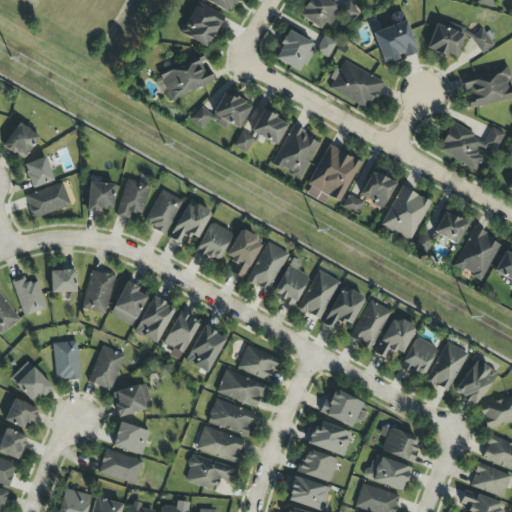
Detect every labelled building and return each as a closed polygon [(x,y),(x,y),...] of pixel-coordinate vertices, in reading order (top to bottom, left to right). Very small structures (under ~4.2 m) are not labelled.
[(202,0),(228,11),(233,0),(202,0)] [(319,30),(336,7),(326,0),(307,0),(297,14),(319,30)] [(178,33),(207,48),(222,17),(193,2),(178,33)] [(417,53),(402,11),(388,16),(391,26),(371,33),(383,65),(417,53)] [(456,58),(463,33),(433,25),(427,51),(456,58)] [(493,46),(481,29),(469,38),(482,54),(493,46)] [(273,58),(300,73),(315,45),(288,31),(273,58)] [(335,44),(323,37),(314,51),(327,58),(335,44)] [(169,101),(214,82),(207,65),(206,65),(200,52),(156,71),(169,101)] [(369,110),(382,81),(340,62),(332,80),(333,80),(328,91),(369,110)] [(460,77),(464,92),(466,91),(471,109),(511,98),(511,87),(511,88),(505,66),(460,77)] [(238,129),(250,106),(223,92),(212,114),(197,107),(190,122),(202,128),(207,119),(225,128),(227,124),(238,129)] [(250,133),(276,145),(287,122),(260,110),(250,133)] [(38,137),(19,122),(1,145),(21,160),(38,137)] [(476,171),(489,143),(451,125),(437,152),(476,171)] [(272,167),(301,179),(318,139),(289,127),(272,167)] [(482,146),(495,152),(504,134),(491,128),(482,146)] [(245,153),(253,138),(240,131),(232,146),(245,153)] [(324,204),(328,197),(339,202),(360,162),(328,146),(303,193),(324,204)] [(31,189),(53,181),(44,157),(23,165),(31,189)] [(383,208),(394,182),(370,172),(358,201),(346,196),(341,208),(357,215),(364,200),(383,208)] [(142,214),(149,185),(124,179),(116,217),(129,219),(130,212),(142,214)] [(24,196),(32,219),(70,206),(62,182),(24,196)] [(113,208),(113,184),(87,183),(86,212),(100,212),(101,208),(113,208)] [(409,241),(430,202),(401,186),(379,225),(409,241)] [(182,201),(160,190),(143,224),(164,235),(182,201)] [(168,239),(180,245),(185,235),(197,240),(209,213),(185,202),(168,239)] [(467,223),(443,212),(433,234),(457,244),(467,223)] [(231,232),(207,222),(195,254),(218,263),(231,232)] [(499,241),(470,228),(454,267),(471,275),(470,277),(481,282),(499,241)] [(230,274),(243,279),(259,240),(237,231),(226,259),(235,262),(230,274)] [(430,238),(421,233),(413,247),(423,252),(430,238)] [(269,293),(287,253),(264,243),(246,283),(269,293)] [(493,272),(511,282),(511,253),(505,250),(493,272)] [(292,308),(308,277),(297,271),(300,264),(290,259),(270,296),(292,308)] [(50,271),(50,293),(75,293),(75,270),(50,271)] [(113,276),(90,270),(81,309),(105,315),(113,276)] [(338,281),(316,271),(298,311),(320,321),(338,281)] [(24,317),(47,308),(36,281),(27,285),(24,277),(10,283),(24,317)] [(131,327),(146,298),(136,292),(138,288),(127,281),(108,315),(131,327)] [(350,326),(364,298),(341,287),(322,325),(334,330),(339,320),(350,326)] [(0,332),(18,323),(1,290),(0,290),(0,332)] [(155,344),(174,309),(152,297),(132,332),(155,344)] [(390,312),(369,300),(348,338),(369,350),(390,312)] [(168,356),(179,361),(197,322),(177,312),(162,344),(171,348),(168,356)] [(415,327),(392,316),(373,354),(386,360),(390,350),(401,355),(415,327)] [(208,373),(224,337),(201,327),(185,363),(208,373)] [(399,366),(421,378),(437,349),(415,337),(399,366)] [(78,380),(77,342),(53,343),(54,381),(78,380)] [(447,393),(467,354),(445,343),(425,381),(447,393)] [(124,356),(101,346),(87,381),(110,391),(124,356)] [(268,382),(278,360),(246,346),(236,368),(268,382)] [(452,391),(472,406),(497,375),(477,360),(452,391)] [(31,402),(37,396),(41,399),(52,388),(27,362),(9,379),(31,402)] [(256,409),(264,385),(224,371),(215,394),(256,409)] [(145,410),(138,385),(111,393),(118,418),(145,410)] [(352,428),(363,403),(332,389),(321,414),(352,428)] [(511,422),(511,397),(479,405),(485,429),(511,422)] [(36,409),(14,399),(4,421),(25,431),(36,409)] [(246,437),(254,414),(214,399),(206,422),(246,437)] [(148,432),(119,422),(111,447),(141,456),(148,432)] [(306,444),(342,457),(351,433),(321,423),(318,432),(311,430),(306,444)] [(235,464),(243,441),(202,426),(194,450),(235,464)] [(413,448),(417,440),(390,427),(380,450),(411,464),(417,450),(413,448)] [(0,440),(0,453),(17,460),(26,437),(4,429),(0,440)] [(480,460),(511,471),(511,444),(488,436),(480,460)] [(135,484),(142,461),(104,450),(97,473),(135,484)] [(297,473),(329,483),(336,460),(304,450),(297,473)] [(231,483),(235,469),(192,455),(183,481),(214,492),(218,479),(231,483)] [(403,490),(409,466),(371,456),(365,480),(403,490)] [(0,483),(9,487),(16,464),(0,458),(0,483)] [(510,476),(477,464),(469,486),(502,498),(510,476)] [(323,511),(331,489),(294,477),(286,500),(321,511),(323,511)] [(393,511),(399,498),(363,483),(354,505),(370,511),(393,511)] [(86,511),(90,496),(64,489),(57,511),(86,511)] [(467,511),(501,511),(504,505),(464,490),(459,503),(470,507),(467,511)] [(120,511),(122,505),(94,497),(90,511),(120,511)] [(152,511),(153,511),(140,509),(141,503),(127,501),(125,511),(152,511)]
